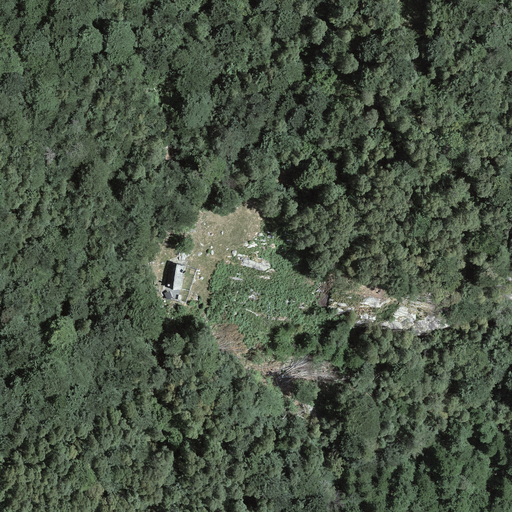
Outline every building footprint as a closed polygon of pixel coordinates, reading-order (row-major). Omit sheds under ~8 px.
[(238,81),(252,83),(254,60),(240,59),(238,81)] [(394,147),(403,141),(389,121),(380,127),(394,147)] [(282,160),(280,166),(287,168),(289,162),(282,160)] [(184,266),(170,264),(166,287),(180,289),(184,266)] [(169,291),(164,293),(166,300),(172,298),(169,291)]
